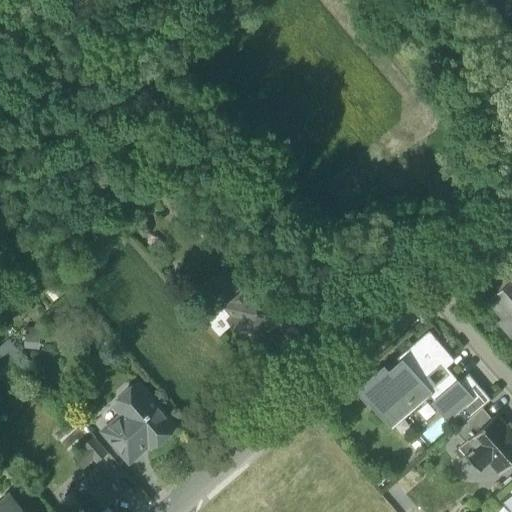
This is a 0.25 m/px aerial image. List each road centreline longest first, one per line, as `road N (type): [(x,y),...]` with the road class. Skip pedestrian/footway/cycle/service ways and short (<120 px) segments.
road 1 (residential): [(166,510),(425,291)]
road 2 (residential): [(425,291),(511,388)]
